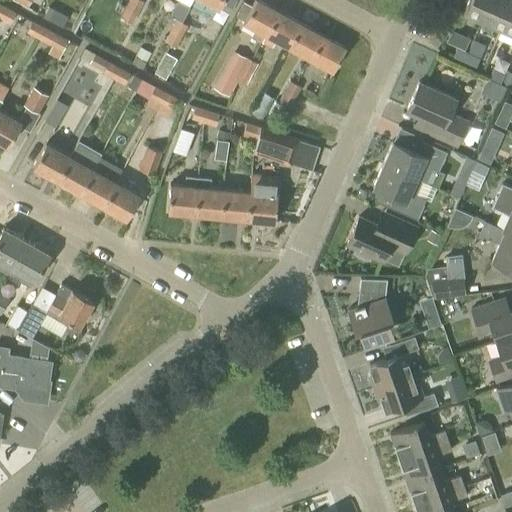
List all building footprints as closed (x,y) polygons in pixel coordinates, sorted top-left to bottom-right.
[(132,8),(137,11),(143,1),(140,0),(129,0),(126,7),(131,10),(132,8)] [(201,0),(218,9),(222,0),(201,0)] [(261,41),(277,11),(257,0),(253,0),(242,22),(254,28),(250,36),(261,41)] [(482,21),(490,0),(467,0),(463,12),(482,21)] [(501,29),(511,2),(511,0),(490,0),(482,21),(501,29)] [(176,19),(181,22),(190,7),(177,1),(169,16),(176,19)] [(511,2),(501,29),(511,34),(511,2)] [(62,27),(68,16),(48,6),(43,17),(62,27)] [(131,23),(137,11),(132,8),(131,10),(126,7),(120,17),(131,23)] [(287,46),(300,23),(277,11),(261,41),(272,47),(276,40),(287,46)] [(187,25),(181,22),(176,19),(171,29),(176,32),(175,34),(180,37),(187,25)] [(37,38),(42,27),(31,21),(26,32),(37,38)] [(309,58),(322,35),(300,23),(287,46),(309,58)] [(42,27),(37,38),(48,44),(51,45),(47,54),(58,60),(68,40),(42,27)] [(175,47),(180,37),(175,34),(176,32),(171,29),(164,41),(175,47)] [(322,35),(309,58),(332,70),(345,47),(322,35)] [(145,63),(151,52),(140,47),(134,57),(145,63)] [(464,62),(468,52),(456,47),(452,57),(464,62)] [(113,78),(118,68),(107,62),(84,49),(79,58),(103,70),(102,72),(113,78)] [(165,79),(177,58),(166,52),(154,72),(165,79)] [(468,52),(464,62),(476,67),(480,58),(468,52)] [(233,79),(241,63),(229,57),(219,76),(228,81),(222,92),(229,95),(236,81),(233,79)] [(233,79),(236,81),(239,82),(232,96),(238,100),(245,85),(246,85),(258,64),(244,57),(241,63),(233,79)] [(118,68),(113,78),(124,84),(129,74),(118,68)] [(500,84),(504,74),(492,69),(487,78),(500,84)] [(277,118),(283,106),(295,83),(289,80),(277,103),(273,102),(267,113),(277,118)] [(159,103),(165,93),(154,87),(146,82),(140,93),(159,103)] [(456,145),(466,122),(447,113),(454,99),(418,82),(405,109),(441,125),(436,136),(456,145)] [(295,83),(283,106),(289,109),(301,86),(295,83)] [(39,113),(48,94),(32,86),(23,105),(39,113)] [(165,93),(159,103),(170,109),(176,99),(165,93)] [(55,128),(67,105),(56,99),(44,122),(55,128)] [(203,122),(207,110),(195,106),(191,119),(203,122)] [(0,110),(0,142),(7,146),(20,122),(0,110)] [(207,110),(203,122),(215,126),(219,113),(207,110)] [(508,121),(497,115),(494,123),(505,128),(508,121)] [(265,142),(269,129),(246,122),(242,135),(265,142)] [(269,129),(265,142),(266,142),(265,145),(286,151),(291,136),(269,129)] [(225,160),(227,148),(226,147),(229,132),(217,130),(214,145),(215,145),(213,159),(225,160)] [(442,174),(437,172),(446,152),(421,141),(416,152),(392,141),(382,163),(422,181),(426,183),(426,182),(436,186),(442,174)] [(55,180),(69,155),(45,142),(31,166),(55,180)] [(495,149),(483,144),(477,157),(489,163),(495,149)] [(153,174),(161,152),(147,146),(139,169),(153,174)] [(78,193),(92,168),(69,155),(55,180),(78,193)] [(475,161),(471,170),(483,176),(488,166),(475,161)] [(416,196),(422,181),(382,163),(371,186),(395,197),(390,208),(415,219),(424,199),(416,196)] [(101,206),(115,181),(92,168),(78,193),(101,206)] [(193,214),(197,177),(185,176),(184,185),(169,183),(166,211),(193,214)] [(220,216),(223,188),(210,187),(211,179),(197,177),(193,214),(220,216)] [(115,181),(101,206),(125,219),(139,195),(115,181)] [(504,230),(511,233),(511,188),(501,183),(491,208),(510,216),(504,229),(504,230)] [(461,189),(452,185),(449,192),(458,196),(461,189)] [(247,219),(250,191),(223,188),(220,216),(247,219)] [(250,191),(247,219),(274,221),(276,193),(250,191)] [(454,228),(457,228),(460,227),(463,226),(466,224),(468,222),(470,220),(471,218),(472,215),(454,207),(446,225),(446,226),(449,227),(451,228),(454,228)] [(405,250),(415,227),(380,211),(374,224),(358,217),(346,243),(355,247),(352,253),(369,260),(371,254),(382,260),(389,244),(405,250)] [(511,233),(504,230),(504,229),(490,223),(486,233),(500,239),(491,259),(511,268),(511,233)] [(0,269),(7,274),(25,240),(2,227),(0,231),(0,269)] [(25,240),(7,274),(18,280),(21,273),(33,280),(49,253),(25,240)] [(457,278),(455,264),(426,268),(424,275),(432,297),(463,293),(461,277),(457,278)] [(361,339),(390,329),(387,319),(391,318),(384,297),(386,279),(360,278),(358,292),(362,305),(347,310),(353,330),(357,329),(361,339)] [(61,283),(45,311),(45,313),(67,325),(68,322),(77,327),(92,301),(72,289),(71,289),(61,283)] [(42,284),(37,302),(47,305),(53,287),(42,284)] [(0,292),(0,314),(9,298),(0,292)] [(495,300),(470,309),(479,335),(492,331),(495,341),(511,334),(511,308),(499,313),(495,300)] [(17,329),(32,337),(45,313),(45,311),(32,303),(27,311),(17,329)] [(27,311),(27,310),(16,305),(5,324),(7,325),(16,330),(17,329),(27,311)] [(511,334),(495,341),(503,364),(490,368),(495,381),(511,375),(511,334)] [(373,388),(411,376),(408,367),(413,365),(408,351),(417,348),(413,336),(389,345),(393,356),(368,365),(371,374),(369,375),(373,388)] [(9,347),(0,345),(0,386),(24,390),(22,399),(47,403),(51,380),(49,380),(52,361),(8,354),(9,347)] [(411,376),(373,388),(378,401),(380,400),(384,410),(408,402),(412,413),(436,405),(432,393),(424,396),(419,382),(414,384),(411,376)] [(511,383),(496,389),(504,412),(511,409),(511,383)] [(463,390),(448,395),(451,402),(465,397),(463,390)] [(397,456),(447,439),(443,429),(427,435),(423,422),(389,433),(397,456)] [(405,479),(438,467),(434,455),(450,450),(447,439),(397,456),(405,479)] [(413,502),(463,485),(459,475),(443,480),(438,467),(405,479),(413,502)] [(416,511),(453,511),(450,501),(466,495),(463,485),(413,502),(416,511)]
